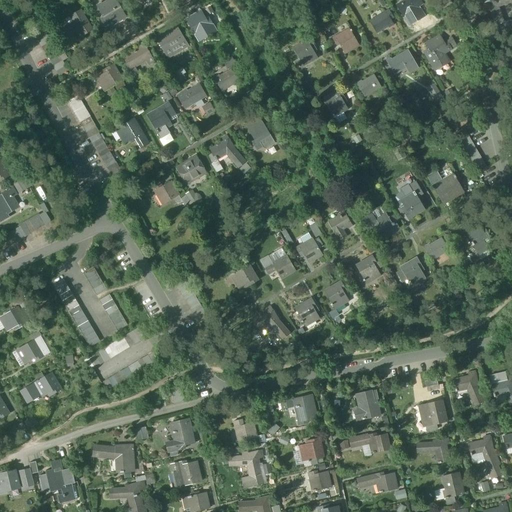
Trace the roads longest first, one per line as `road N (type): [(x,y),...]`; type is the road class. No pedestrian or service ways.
road 1 (residential): [(511,338),(226,393)]
road 2 (residential): [(115,221),(0,3)]
road 3 (residential): [(226,393),(22,452)]
road 4 (residential): [(467,0),(511,203)]
road 5 (residential): [(226,393),(196,363),(115,221)]
road 6 (residential): [(115,221),(0,270)]
